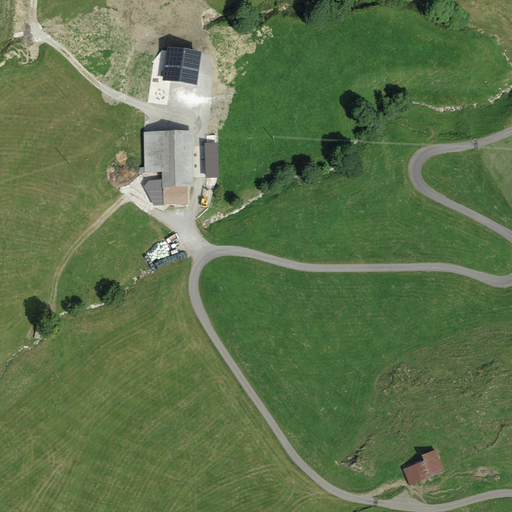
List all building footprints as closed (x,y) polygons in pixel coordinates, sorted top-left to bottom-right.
[(199,85),(171,90),(174,108),(179,107),(180,110),(186,109),(185,106),(202,103),(199,85)] [(191,133),(145,134),(146,173),(164,172),(164,204),(186,204),(186,186),(192,186),(192,182),(200,182),(200,169),(192,169),(191,146),(193,146),(193,137),(191,137),(191,133)] [(205,151),(205,188),(218,188),(218,151),(205,151)] [(150,188),(149,209),(162,210),(162,188),(150,188)] [(405,470),(410,484),(443,471),(435,451),(422,456),(424,462),(405,470)]
